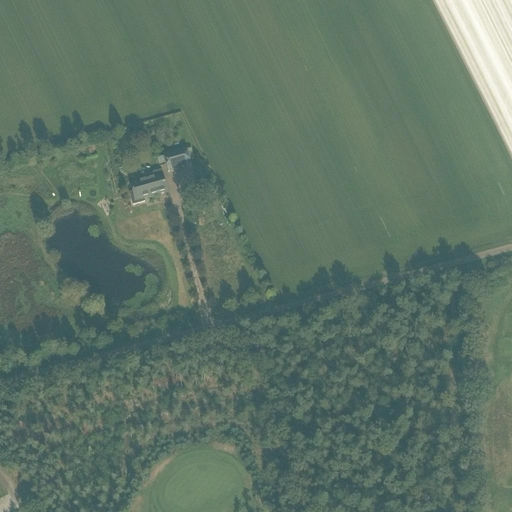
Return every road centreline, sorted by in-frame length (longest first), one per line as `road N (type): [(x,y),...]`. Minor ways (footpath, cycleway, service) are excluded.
road 1 (unclassified): [(0,383),(511,248)]
road 2 (track): [(511,219),(490,210),(386,0)]
road 3 (track): [(82,362),(34,231),(45,202)]
